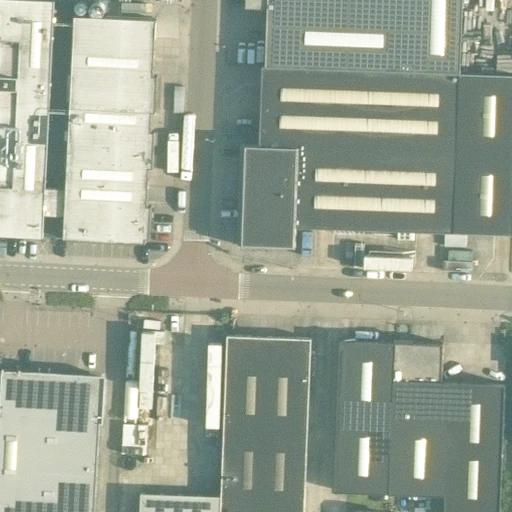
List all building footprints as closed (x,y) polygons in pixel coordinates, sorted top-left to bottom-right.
[(0,0),(0,235),(10,236),(43,237),(44,215),(64,216),(66,189),(45,188),(54,0),(0,0)] [(268,8),(265,65),(460,72),(463,0),(246,0),(246,7),(268,8)] [(74,15),(68,145),(154,149),(155,131),(151,131),(152,112),(156,112),(157,75),(153,75),(156,19),(74,15)] [(296,226),(455,232),(511,233),(511,74),(460,72),(265,65),(262,65),(260,145),(241,144),(237,245),(295,247),(296,226)] [(68,145),(66,183),(148,187),(149,167),(153,168),(154,149),(68,145)] [(66,183),(66,189),(64,216),(63,238),(145,242),(145,238),(149,238),(151,206),(147,205),(148,187),(66,183)] [(227,335),(221,495),(220,511),(304,511),(311,338),(227,335)] [(340,339),(334,490),(445,494),(444,511),(500,511),(505,383),(442,381),(443,343),(412,341),(412,339),(396,339),(396,341),(340,339)] [(3,372),(0,421),(0,511),(95,511),(103,377),(3,372)] [(220,511),(221,495),(141,492),(140,511),(220,511)]
